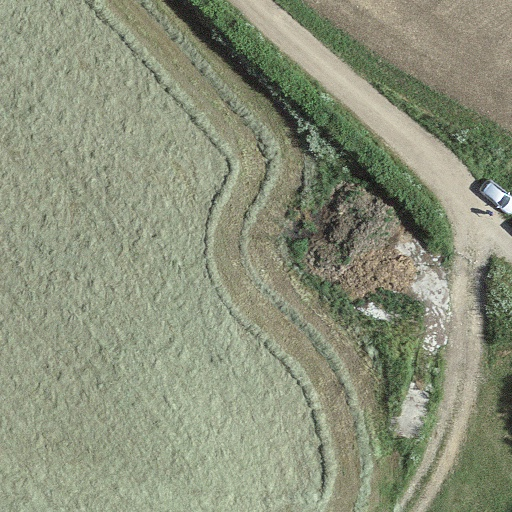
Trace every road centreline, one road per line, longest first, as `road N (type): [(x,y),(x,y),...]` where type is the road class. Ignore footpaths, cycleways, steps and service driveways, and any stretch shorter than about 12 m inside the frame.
road 1 (track): [(261,0),(511,244)]
road 2 (track): [(471,205),(464,343),(445,449),(399,511)]
